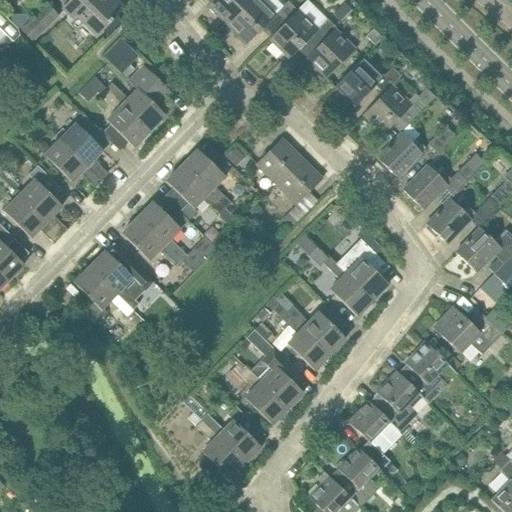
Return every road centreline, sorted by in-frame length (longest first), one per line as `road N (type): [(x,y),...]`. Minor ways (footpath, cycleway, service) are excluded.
road 1 (residential): [(277,511),(272,463),(417,265),(353,174),(281,106),(224,91)]
road 2 (residential): [(1,312),(224,91)]
